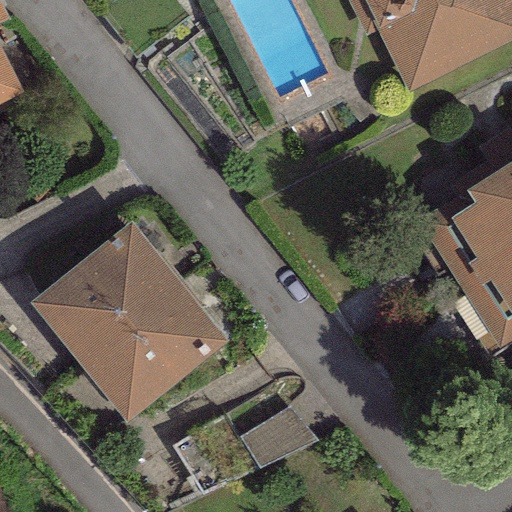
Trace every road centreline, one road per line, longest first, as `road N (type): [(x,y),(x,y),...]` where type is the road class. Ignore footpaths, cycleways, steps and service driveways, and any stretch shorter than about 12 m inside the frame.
road 1 (residential): [(446,511),(25,0)]
road 2 (residential): [(120,511),(0,383)]
